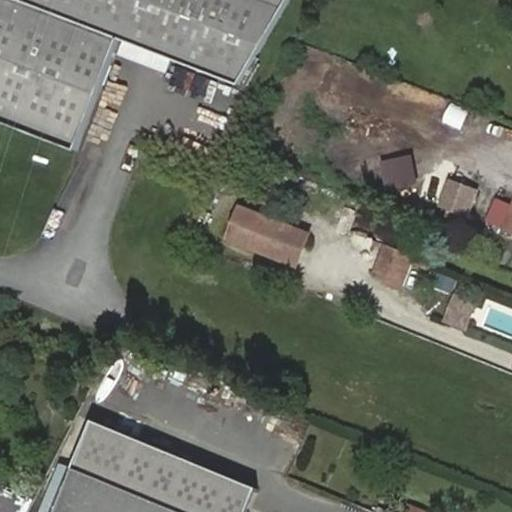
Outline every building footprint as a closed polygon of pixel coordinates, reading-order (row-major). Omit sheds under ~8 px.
[(290,0),(0,0),(0,124),(76,154),(118,37),(240,83),(290,0)] [(417,156),(386,159),(389,189),(419,186),(417,156)] [(450,178),(441,208),(474,217),(483,188),(450,178)] [(303,232),(235,207),(222,239),(291,264),(303,232)] [(387,244),(375,276),(406,288),(415,264),(429,269),(432,261),(387,244)] [(435,287),(455,293),(459,278),(439,272),(435,287)] [(472,328),(479,311),(457,302),(449,319),(472,328)] [(97,421),(59,511),(254,511),(264,488),(97,421)] [(432,511),(411,503),(407,511),(432,511)]
